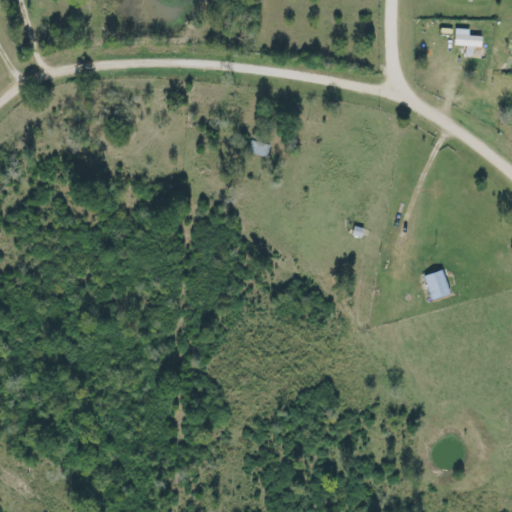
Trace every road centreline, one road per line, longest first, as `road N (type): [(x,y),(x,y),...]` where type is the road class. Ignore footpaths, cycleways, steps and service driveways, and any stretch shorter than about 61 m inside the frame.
road 1 (residential): [(418,90),(209,63),(115,62),(62,69),(0,105)]
road 2 (residential): [(511,169),(418,90),(403,44),(402,0)]
